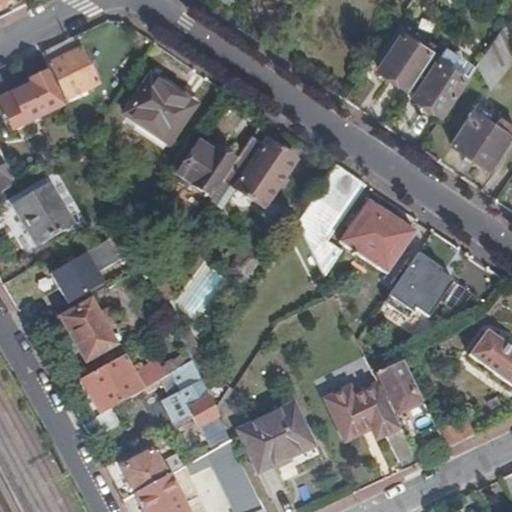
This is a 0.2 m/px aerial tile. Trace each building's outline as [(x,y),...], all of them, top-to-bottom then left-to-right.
[(13,12),(29,4),(23,0),(0,0),(0,4),(3,7),(4,6),(13,12)] [(511,61),(511,40),(506,28),(479,68),(492,92),(510,64),(507,63),(511,61)] [(419,73),(421,74),(430,61),(429,60),(431,55),(416,45),(420,40),(406,31),(379,70),(392,80),(391,82),(405,91),(407,89),(408,90),(419,73)] [(65,43),(41,54),(64,102),(96,85),(79,51),(71,55),(65,43)] [(466,82),(468,83),(474,74),(460,64),(459,57),(452,59),(444,54),(415,98),(428,106),(427,109),(440,118),(442,115),(443,116),(466,82)] [(12,98),(0,103),(0,105),(12,131),(26,124),(26,123),(60,106),(45,74),(29,82),(31,87),(12,96),(12,98)] [(172,97),(148,82),(125,117),(168,146),(193,108),(173,95),(172,97)] [(479,106),(452,146),(490,172),(511,138),(511,128),(504,123),(503,124),(499,121),(495,128),(487,123),(492,115),(479,106)] [(263,148),(251,140),(222,184),(261,210),(294,161),(268,142),(263,148)] [(211,155),(198,146),(177,177),(208,198),(231,163),(230,156),(221,149),(213,151),(211,155)] [(0,175),(0,196),(17,186),(7,165),(0,168),(0,169),(2,174),(0,175)] [(364,187),(335,168),(296,226),(323,280),(341,253),(326,243),(364,187)] [(51,184),(12,206),(35,248),(73,227),(51,184)] [(413,234),(366,204),(339,245),(386,276),(413,234)] [(68,307),(102,287),(96,276),(117,263),(105,243),(50,276),(68,307)] [(256,261),(245,251),(229,271),(240,280),(256,261)] [(454,279),(418,254),(387,299),(423,324),(454,279)] [(152,259),(143,264),(154,286),(160,276),(162,273),(152,259)] [(160,276),(154,286),(162,304),(171,299),(160,276)] [(90,306),(64,321),(87,361),(113,346),(106,334),(118,327),(109,311),(96,318),(90,306)] [(189,360),(198,355),(188,333),(178,337),(187,357),(189,360)] [(511,350),(487,333),(470,358),(511,388),(511,350)] [(196,375),(203,365),(198,355),(189,360),(190,363),(196,375)] [(161,370),(165,378),(171,375),(190,363),(189,360),(187,357),(161,370)] [(102,415),(111,410),(165,378),(161,370),(156,362),(133,375),(123,358),(96,374),(83,381),(102,415)] [(401,362),(400,358),(392,362),(394,366),(401,362)] [(421,402),(401,362),(394,366),(376,375),(396,414),(421,402)] [(216,417),(196,375),(190,363),(171,375),(198,430),(199,428),(212,453),(229,443),(216,417)] [(375,443),(400,430),(376,384),(354,396),(350,387),(323,401),(344,445),(370,432),(375,443)] [(293,408),(239,434),(258,474),(311,448),(293,408)] [(84,426),(92,441),(120,424),(111,410),(102,415),(84,426)] [(446,452),(473,439),(465,422),(438,434),(442,444),(446,452)] [(122,470),(135,497),(166,479),(160,466),(152,452),(122,470)] [(262,511),(235,456),(211,468),(232,511),(262,511)] [(166,479),(170,477),(183,469),(177,458),(160,466),(166,479)] [(511,475),(501,480),(511,502),(511,475)] [(142,511),(187,511),(194,508),(192,503),(184,507),(170,477),(166,479),(135,497),(142,511)]
